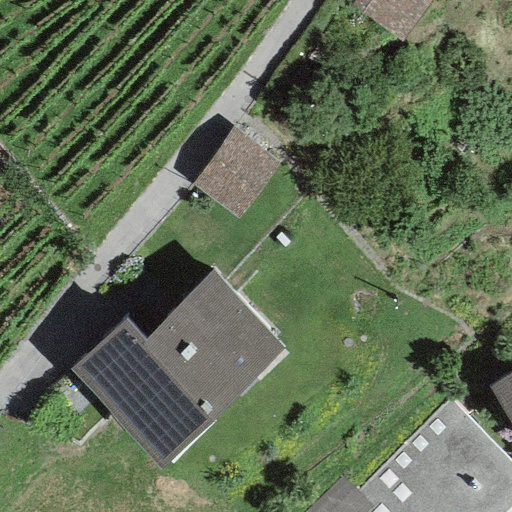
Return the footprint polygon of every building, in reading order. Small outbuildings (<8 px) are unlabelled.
[(351,0),(349,4),(398,38),(423,0),(351,0)] [(277,156),(234,125),(193,179),(236,211),(277,156)] [(66,363),(166,467),(294,345),(215,264),(148,329),(120,310),(66,363)] [(511,374),(480,396),(511,441),(511,374)] [(500,511),(511,501),(511,474),(443,405),(333,511),(500,511)]
